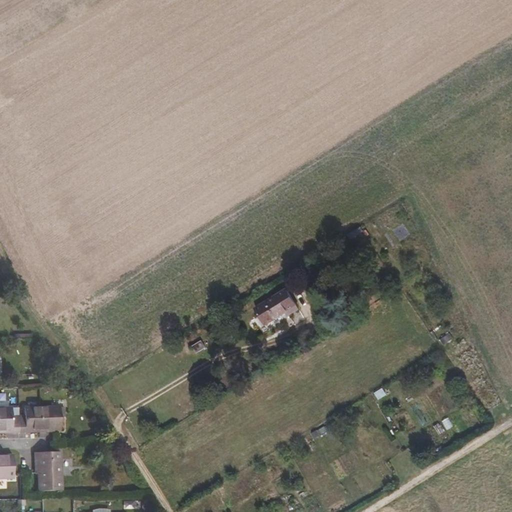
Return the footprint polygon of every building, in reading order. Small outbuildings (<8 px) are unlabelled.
[(257,317),(266,330),(285,317),(289,322),(299,315),(286,296),(257,317)] [(202,350),(194,355),(199,362),(207,356),(202,350)] [(62,403),(40,404),(27,404),(26,412),(19,412),(13,412),(13,404),(0,403),(0,426),(14,427),(14,429),(20,429),(28,429),(28,426),(40,426),(62,426),(62,403)] [(39,457),(40,488),(63,488),(61,450),(36,450),(35,457),(39,457)] [(0,474),(12,475),(12,453),(0,453),(0,474)]
